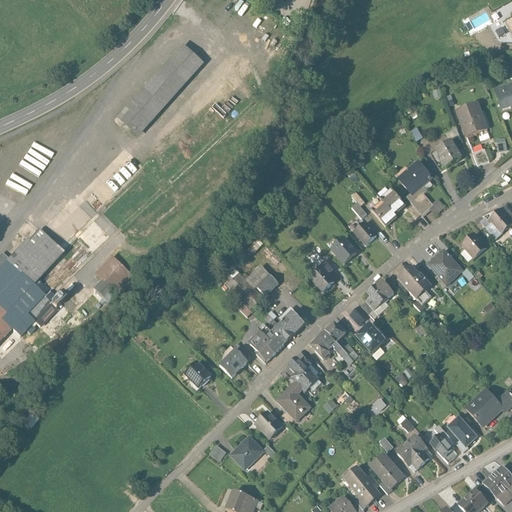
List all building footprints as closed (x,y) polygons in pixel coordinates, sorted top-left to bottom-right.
[(207,0),(201,8),(210,14),(220,0),(207,0)] [(181,46),(116,117),(136,136),(202,66),(181,46)] [(511,88),(495,95),(502,114),(511,110),(511,88)] [(487,132),(477,107),(456,115),(466,140),(487,132)] [(414,129),(409,133),(415,143),(421,138),(414,129)] [(446,137),(451,144),(459,138),(456,131),(446,137)] [(95,139),(113,156),(119,150),(101,133),(95,139)] [(460,160),(451,144),(436,152),(446,169),(460,160)] [(484,153),(472,158),(477,170),(489,165),(484,153)] [(42,156),(24,182),(34,189),(51,163),(42,156)] [(431,181),(418,166),(408,174),(411,177),(402,186),(412,197),(407,201),(421,218),(432,209),(418,192),(431,181)] [(356,193),(350,197),(355,205),(350,207),(359,221),(367,216),(361,206),(364,204),(356,193)] [(381,202),(383,204),(395,218),(405,209),(391,193),(381,202)] [(344,201),(348,208),(354,204),(350,198),(344,201)] [(396,220),(395,218),(383,204),(372,213),(386,229),(396,220)] [(489,225),(502,238),(511,229),(511,225),(502,214),(489,225)] [(496,244),(502,238),(489,225),(486,221),(481,225),(488,232),(487,233),(496,244)] [(370,231),(365,225),(355,234),(366,247),(376,238),(374,235),(375,233),(372,229),(370,231)] [(0,376),(3,379),(32,347),(18,334),(48,301),(40,294),(59,273),(53,267),(64,256),(35,230),(7,261),(1,255),(0,256),(0,376)] [(165,239),(165,230),(147,230),(147,240),(165,239)] [(487,251),(475,237),(463,248),(475,262),(487,251)] [(357,255),(345,241),(332,251),(345,266),(357,255)] [(462,274),(447,257),(431,271),(447,288),(462,274)] [(333,274),(326,266),(310,280),(324,295),(335,285),(328,278),(333,274)] [(412,270),(411,269),(397,282),(417,303),(432,289),(423,279),(422,281),(416,274),(418,271),(414,267),(412,270)] [(233,270),(221,281),(252,312),(264,301),(255,292),(257,290),(266,299),(278,287),(262,268),(247,284),(233,270)] [(371,300),(366,304),(375,313),(393,297),(382,284),(367,296),(371,300)] [(375,313),(366,304),(361,309),(369,318),(375,313)] [(277,332),(273,335),(284,347),(303,328),(292,316),(280,328),(274,322),(270,325),(277,332)] [(326,334),(348,358),(349,359),(354,354),(347,348),(343,344),(341,345),(339,343),(347,335),(341,329),(339,330),(335,326),(326,334)] [(386,344),(370,327),(356,341),(376,362),(384,355),(380,350),(386,344)] [(267,330),(258,339),(266,348),(257,357),(265,365),(284,347),(273,335),(267,330)] [(348,358),(326,334),(316,343),(321,347),(315,352),(323,361),(332,353),(331,352),(332,351),(331,350),(333,348),(336,351),(334,352),(338,357),(333,361),(338,367),(348,358)] [(266,348),(258,339),(248,348),(257,357),(266,348)] [(235,354),(231,350),(226,354),(229,359),(220,368),(231,379),(235,375),(234,374),(240,369),(240,370),(246,364),(235,353),(235,354)] [(296,384),(303,392),(304,393),(307,390),(308,392),(318,382),(310,373),(313,370),(305,363),(303,365),(298,361),(290,369),(296,375),(291,380),(296,384)] [(209,378),(196,365),(185,376),(198,390),(209,378)] [(296,384),(277,403),(295,421),(302,413),(304,415),(310,409),(298,396),(303,392),(296,384)] [(467,412),(466,412),(483,430),(492,422),(490,421),(501,411),(497,406),(486,394),(485,395),(486,395),(467,412)] [(497,406),(501,411),(506,416),(511,409),(511,400),(507,396),(497,406)] [(267,414),(255,426),(269,440),(281,428),(267,414)] [(459,421),(449,431),(466,449),(476,440),(459,421)] [(427,441),(432,446),(440,439),(450,449),(454,446),(439,430),(427,441)] [(406,447),(423,465),(429,460),(423,454),(426,451),(415,439),(406,447)] [(440,439),(432,446),(431,447),(443,461),(453,452),(450,449),(440,439)] [(241,448),(231,458),(245,471),(245,470),(244,469),(249,463),(251,465),(262,453),(256,448),(257,447),(251,441),(243,450),(241,448)] [(417,471),(423,465),(406,447),(397,455),(409,468),(412,465),(417,471)] [(403,480),(383,457),(370,468),(390,491),(403,480)] [(491,477),(511,499),(511,480),(501,468),(491,477)] [(371,489),(359,473),(347,483),(352,490),(353,489),(366,505),(378,495),(373,488),(371,489)] [(504,509),(511,501),(511,499),(491,477),(484,484),(485,486),(484,487),(504,509)] [(229,511),(245,511),(250,499),(234,492),(226,510),(229,511)] [(480,511),(487,506),(475,493),(459,508),(462,511),(480,511)] [(253,511),(258,502),(250,499),(245,511),(253,511)] [(338,510),(335,511),(354,511),(344,499),(335,506),(338,510)]
